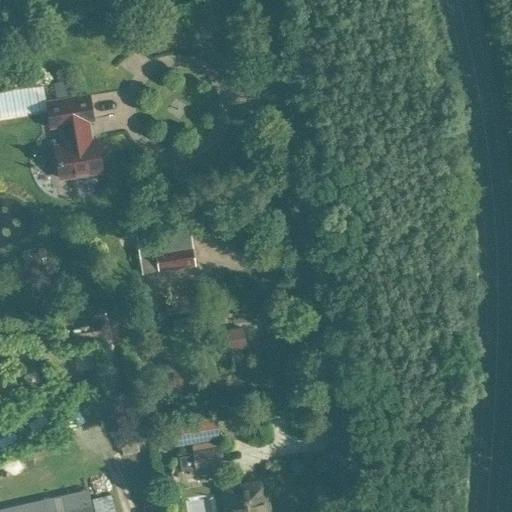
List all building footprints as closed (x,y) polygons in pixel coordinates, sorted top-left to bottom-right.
[(89,95),(45,102),(48,129),(59,127),(63,163),(54,164),(56,179),(102,171),(97,139),(91,140),(88,121),(94,120),(89,95)] [(190,227),(136,236),(142,273),(196,264),(190,227)] [(231,352),(254,347),(250,329),(227,334),(231,352)] [(55,414),(35,428),(43,440),(64,426),(55,414)] [(179,452),(228,443),(225,429),(176,438),(179,452)] [(9,454),(26,446),(21,435),(4,443),(9,454)] [(223,465),(221,451),(180,458),(182,471),(223,465)] [(261,511),(260,499),(257,483),(222,489),(225,507),(226,511),(261,511)]
